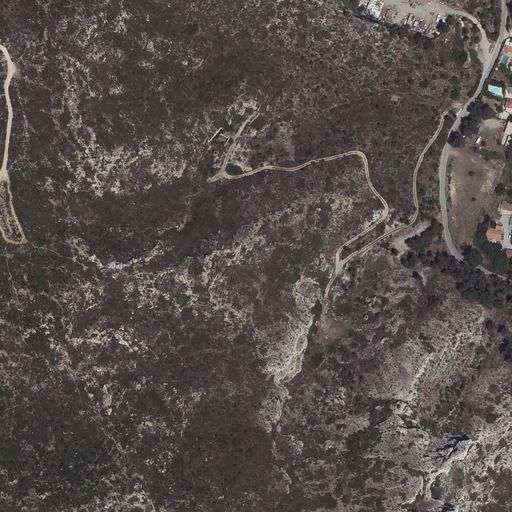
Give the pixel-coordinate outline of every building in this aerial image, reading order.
[(511,53),(511,46),(505,44),(503,51),(511,53)] [(396,109),(400,99),(390,95),(386,105),(396,109)] [(498,209),(511,211),(511,204),(506,203),(506,201),(502,200),(501,204),(499,203),(498,209)] [(489,239),(501,240),(501,238),(506,238),(506,227),(499,227),(499,232),(490,232),(489,239)] [(367,319),(385,310),(377,296),(371,299),(373,302),(368,304),(372,312),(366,314),(364,315),(364,317),(365,318),(367,319)]
